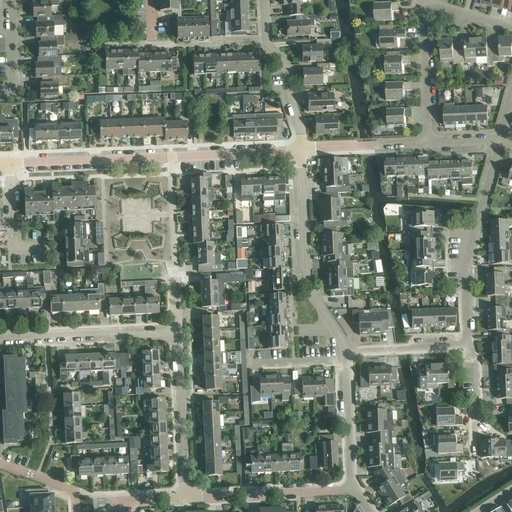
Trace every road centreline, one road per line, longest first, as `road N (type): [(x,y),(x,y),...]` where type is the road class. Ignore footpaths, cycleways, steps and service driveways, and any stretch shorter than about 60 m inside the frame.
road 1 (residential): [(10,162),(302,150)]
road 2 (residential): [(348,352),(308,288),(302,150)]
road 3 (residential): [(470,347),(466,268),(498,142)]
road 4 (residential): [(0,339),(177,332)]
road 5 (residential): [(355,491),(185,499)]
road 6 (residential): [(185,499),(177,332)]
road 7 (residential): [(302,150),(286,60),(265,43),(263,0)]
road 8 (residential): [(431,143),(423,3)]
road 9 (residential): [(355,491),(348,362)]
road 10 (residential): [(470,347),(348,352)]
